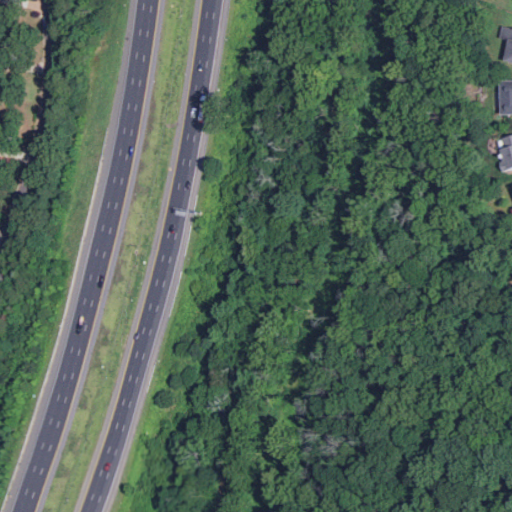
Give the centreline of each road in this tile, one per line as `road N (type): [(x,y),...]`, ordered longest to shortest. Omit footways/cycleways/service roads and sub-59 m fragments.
road 1 (motorway): [(148,0),(118,187),(23,511)]
road 2 (motorway): [(92,511),(167,253),(214,0)]
road 3 (residential): [(0,251),(48,116),(49,0)]
